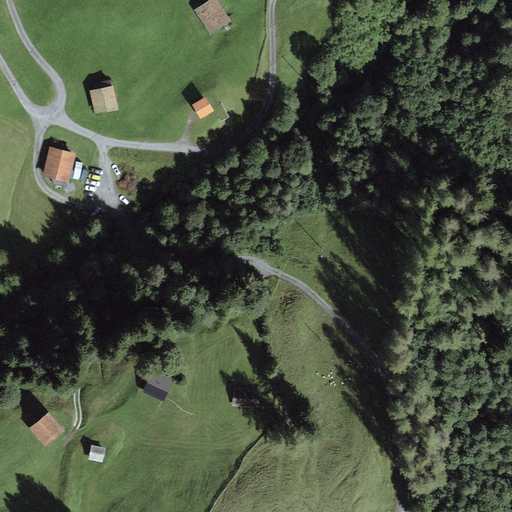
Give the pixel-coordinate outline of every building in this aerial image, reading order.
[(218,0),(212,0),(196,10),(212,35),(233,22),(218,0)] [(115,86),(92,90),(96,113),(119,109),(115,86)] [(208,98),(195,105),(203,119),(216,112),(208,98)] [(74,150),(51,146),(45,173),(68,178),(74,150)] [(176,380),(155,370),(148,387),(169,396),(176,380)] [(261,392),(237,390),(235,407),(260,409),(261,392)] [(51,412),(31,429),(46,447),(66,431),(51,412)] [(107,449),(93,446),(90,460),(105,463),(107,449)]
